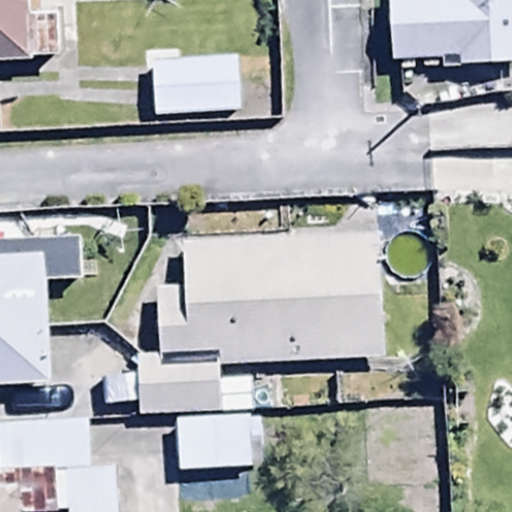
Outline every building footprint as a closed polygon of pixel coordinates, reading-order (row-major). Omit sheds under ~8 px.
[(35,0),(0,0),(0,33),(37,32),(35,0)] [(511,30),(511,0),(387,0),(388,23),(451,22),(451,32),(511,30)] [(154,80),(237,75),(234,23),(151,28),(154,80)] [(43,224),(0,225),(0,353),(48,352),(43,224)] [(381,232),(183,241),(185,292),(161,294),(164,356),(134,357),(137,417),(223,413),(221,370),(387,362),(381,232)] [(259,422),(176,424),(177,474),(260,472),(259,422)] [(0,511),(120,511),(118,471),(92,472),(90,427),(0,431),(0,511)]
